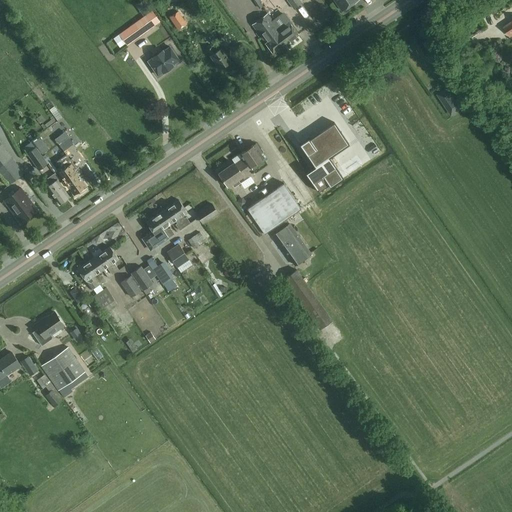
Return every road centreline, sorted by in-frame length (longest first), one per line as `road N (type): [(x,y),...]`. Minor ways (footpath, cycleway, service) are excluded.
road 1 (primary): [(0,279),(408,0)]
road 2 (track): [(511,137),(427,12)]
